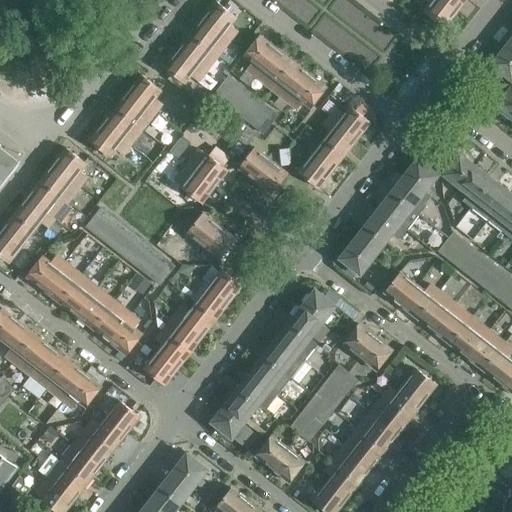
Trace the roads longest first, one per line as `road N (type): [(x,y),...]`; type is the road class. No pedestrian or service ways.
road 1 (residential): [(176,417),(0,281)]
road 2 (residential): [(471,386),(302,258)]
road 3 (residential): [(405,127),(242,0)]
road 4 (residential): [(176,417),(302,258)]
road 5 (residential): [(46,145),(163,0)]
road 6 (residential): [(302,258),(405,127)]
road 7 (residential): [(471,386),(377,511)]
road 8 (residential): [(299,511),(176,417)]
